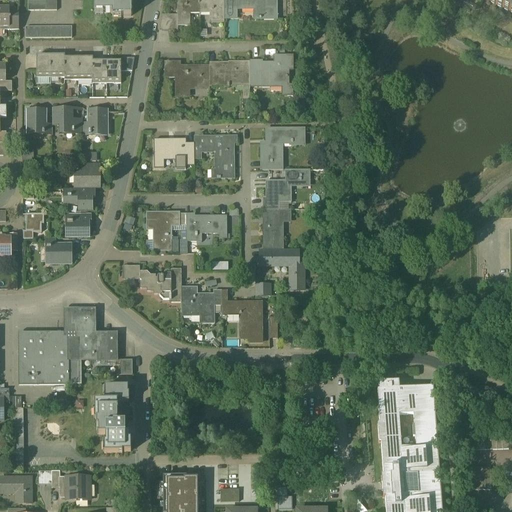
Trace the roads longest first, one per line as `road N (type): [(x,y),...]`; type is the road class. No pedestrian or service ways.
road 1 (residential): [(511,395),(418,355),(187,356),(143,334),(79,278)]
road 2 (residential): [(95,258),(188,260),(189,276),(246,276),(245,200)]
road 3 (unknown): [(335,296),(404,318),(435,342),(458,334),(475,306),(511,282)]
road 4 (residential): [(145,47),(324,43)]
road 5 (residential): [(117,200),(245,200)]
road 6 (residential): [(146,43),(22,43)]
